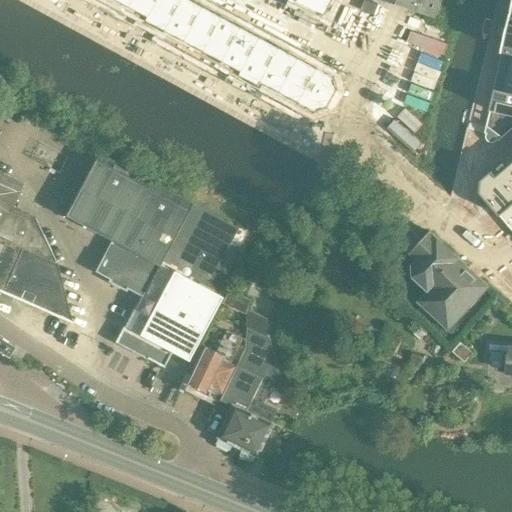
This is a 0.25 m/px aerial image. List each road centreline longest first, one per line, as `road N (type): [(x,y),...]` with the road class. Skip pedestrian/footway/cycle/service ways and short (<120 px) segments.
road 1 (unknown): [(87,384),(100,303),(0,132)]
road 2 (residential): [(189,485),(200,456),(185,434),(87,384),(0,324)]
road 3 (residential): [(450,226),(309,118)]
road 4 (residential): [(508,0),(475,157)]
road 5 (primary): [(189,485),(45,427)]
